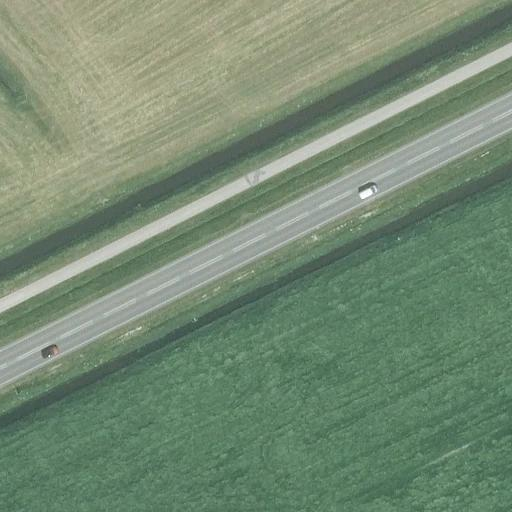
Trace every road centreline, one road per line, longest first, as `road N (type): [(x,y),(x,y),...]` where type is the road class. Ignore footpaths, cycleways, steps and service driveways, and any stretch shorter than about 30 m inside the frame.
road 1 (trunk): [(0,366),(511,109)]
road 2 (unclassified): [(0,306),(511,50)]
